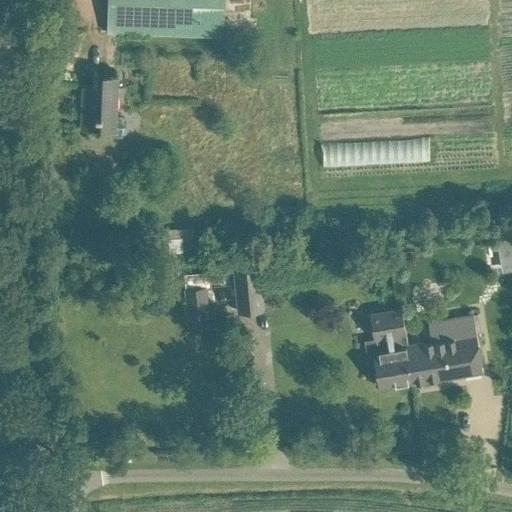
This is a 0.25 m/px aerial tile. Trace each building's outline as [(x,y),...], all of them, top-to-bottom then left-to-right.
[(224,36),(225,0),(109,0),(109,32),(224,36)] [(116,115),(118,72),(93,71),(93,85),(84,85),(82,127),(103,128),(102,134),(122,135),(123,115),(116,115)] [(511,240),(498,243),(503,274),(511,272),(511,240)] [(235,267),(239,310),(263,308),(259,265),(235,267)] [(177,284),(189,306),(207,296),(195,274),(177,284)] [(406,343),(408,343),(402,306),(371,311),(375,337),(376,337),(378,345),(369,347),(372,364),(378,363),(379,369),(378,369),(380,385),(412,380),(406,343)] [(483,370),(480,350),(474,313),(428,320),(431,339),(408,343),(406,343),(412,380),(413,381),(483,370)]
